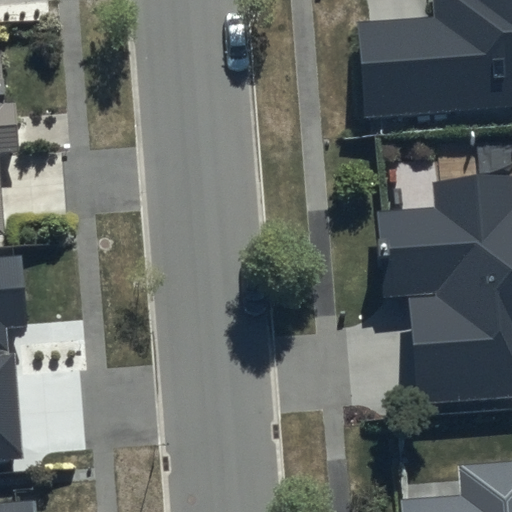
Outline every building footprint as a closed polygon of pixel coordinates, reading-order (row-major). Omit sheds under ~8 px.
[(511,0),(430,0),(432,21),(353,27),(360,125),(511,113),(511,0)] [(0,240),(5,240),(0,168),(0,155),(17,154),(13,103),(7,104),(3,56),(0,55),(0,240)] [(511,181),(432,187),(434,213),(376,217),(383,302),(410,300),(418,410),(511,402),(511,181)] [(26,332),(21,259),(0,260),(0,468),(22,467),(14,356),(8,357),(6,334),(26,332)] [(511,511),(511,467),(460,471),(462,500),(400,504),(400,511),(511,511)]
